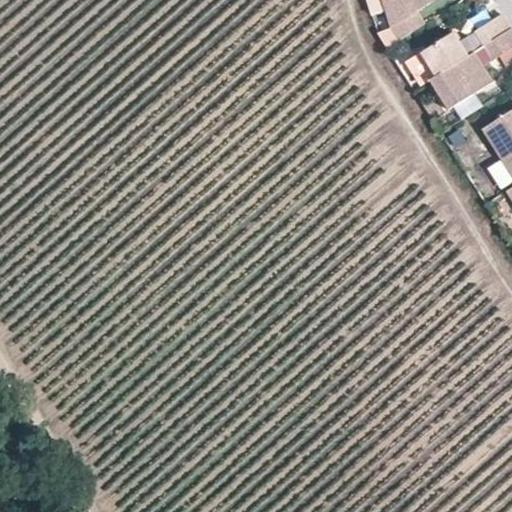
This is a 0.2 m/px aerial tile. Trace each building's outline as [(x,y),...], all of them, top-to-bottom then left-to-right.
[(381,0),(365,0),(368,12),(384,8),(381,0)] [(382,0),(390,28),(399,43),(424,26),(417,13),(433,3),(431,0),(382,0)] [(511,32),(511,28),(503,15),(477,32),(487,48),(511,32)] [(511,32),(487,48),(496,61),(511,50),(511,32)] [(424,54),(440,79),(470,59),(454,35),(424,54)] [(496,61),(487,48),(476,55),(484,68),(496,61)] [(433,83),(440,79),(424,54),(408,64),(424,89),(433,83)] [(440,79),(433,83),(450,110),(494,83),(484,68),(476,55),(470,59),(440,79)] [(511,174),(511,114),(486,131),(511,174)]
